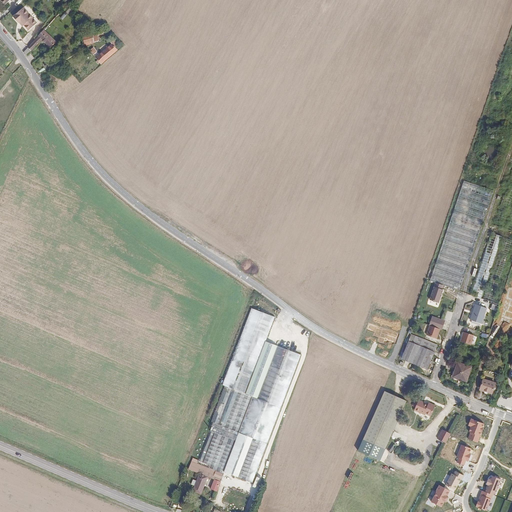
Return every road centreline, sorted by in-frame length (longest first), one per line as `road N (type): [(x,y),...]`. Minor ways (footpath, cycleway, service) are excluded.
road 1 (tertiary): [(500,413),(329,336),(120,191),(79,147),(0,30)]
road 2 (secondary): [(154,511),(0,446)]
